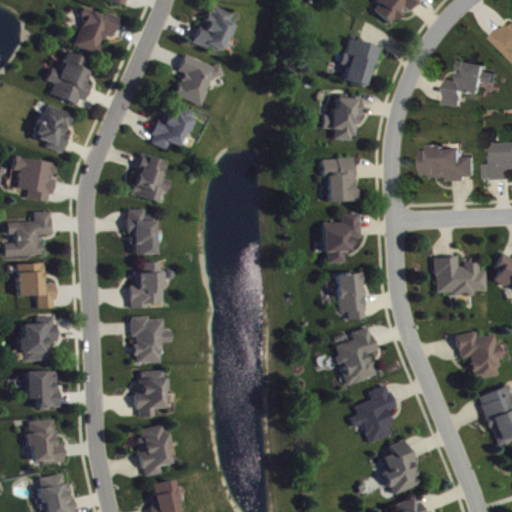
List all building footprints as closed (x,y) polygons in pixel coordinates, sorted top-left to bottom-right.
[(112,0),(111,3),(128,8),(130,0),(112,0)] [(421,0),(382,0),(374,12),(394,27),(407,10),(411,14),(421,0)] [(234,16),(214,8),(205,29),(201,27),(194,44),(223,56),(235,27),(231,25),(234,16)] [(114,39),(122,20),(107,14),(106,17),(87,10),(82,21),(86,23),(76,48),(100,57),(108,36),(114,39)] [(511,26),(498,41),(511,55),(511,26)] [(345,82),(366,88),(372,66),(377,67),(382,49),(350,40),(343,66),(348,68),(345,82)] [(83,108),(90,86),(87,85),(95,63),(69,54),(62,73),(53,70),(48,83),(56,86),(52,97),(83,108)] [(187,57),(180,73),(186,75),(177,99),(202,109),(215,78),(220,80),(223,71),(187,57)] [(452,107),(469,109),(471,93),(491,96),(492,84),(502,85),(503,75),(494,74),(495,67),(468,63),(465,83),(456,81),(452,107)] [(357,114),(363,115),(363,100),(335,99),(335,118),(325,117),(324,131),(335,131),(335,142),(356,143),(357,114)] [(74,115),(46,107),(35,140),(51,145),(49,151),(64,155),(70,137),(68,136),(74,115)] [(180,149),(187,133),(190,134),(197,115),(177,107),(173,118),(164,114),(155,137),(156,138),(153,146),(167,152),(170,145),(180,149)] [(511,144),(503,145),(504,166),(492,166),(492,181),(511,180),(511,144)] [(429,153),(430,180),(455,179),(455,184),(474,183),(474,179),(483,179),(482,159),(471,159),(471,151),(453,152),(453,147),(439,148),(439,153),(429,153)] [(131,196),(158,204),(161,193),(168,195),(171,183),(162,180),(167,163),(142,156),(131,196)] [(56,165),(17,159),(15,172),(21,173),(18,191),(30,193),(28,201),(51,205),(55,181),(53,180),(56,165)] [(359,203),(359,191),(355,191),(355,161),(324,161),(324,180),(329,180),(330,204),(359,203)] [(145,212),(128,212),(129,236),(131,236),(131,246),(135,246),(135,257),(157,256),(156,218),(145,218),(145,212)] [(6,259),(43,257),(42,237),(53,237),(52,214),(35,214),(36,224),(9,225),(9,237),(16,237),(16,245),(6,246),(6,259)] [(325,225),(326,265),(345,265),(345,256),(351,256),(351,239),(361,239),(361,216),(342,216),(342,225),(325,225)] [(488,293),(487,273),(481,273),(481,265),(460,266),(459,259),(436,260),(437,295),(452,295),(452,298),(467,298),(466,294),(488,293)] [(511,261),(498,264),(503,287),(511,284),(511,261)] [(164,305),(163,281),(173,281),(172,273),(161,274),(160,264),(143,265),(143,273),(136,274),(136,288),(131,288),(132,311),(149,311),(149,306),(164,305)] [(56,285),(45,286),(44,265),(19,266),(19,298),(39,298),(39,311),(57,310),(56,285)] [(349,314),(350,322),(365,321),(363,275),(337,276),(339,315),(349,314)] [(54,363),(53,345),(57,345),(57,319),(37,319),(37,326),(22,326),(22,354),(24,354),(24,364),(54,363)] [(132,320),(132,339),(136,339),(136,366),(162,365),(162,344),(173,344),(173,333),(165,333),(164,319),(132,320)] [(377,378),(370,356),(377,354),(369,329),(352,335),(354,342),(334,348),(342,372),(341,372),(345,388),(377,378)] [(461,361),(470,359),(474,383),(500,378),(497,363),(502,362),(497,336),(478,339),(477,334),(457,337),(461,361)] [(60,392),(57,392),(57,373),(27,374),(27,402),(38,401),(38,411),(61,411),(60,392)] [(166,410),(165,393),(167,392),(167,373),(140,374),(140,395),(137,395),(138,419),(156,419),(155,411),(166,410)] [(370,445),(393,438),(390,427),(393,426),(389,413),(396,410),(388,387),(369,393),(372,402),(356,408),(359,417),(352,419),(356,430),(364,427),(370,445)] [(479,399),(498,448),(511,443),(511,402),(507,389),(479,399)] [(32,466),(65,464),(64,445),(56,445),(55,422),(30,424),(32,466)] [(172,466),(169,449),(171,448),(167,427),(137,433),(147,479),(163,475),(161,468),(172,466)] [(393,498),(421,487),(411,464),(413,463),(405,442),(390,448),(393,456),(379,461),(393,498)] [(47,511),(73,511),(68,476),(41,480),(43,490),(40,491),(42,508),(47,507),(47,511)] [(152,511),(181,511),(175,482),(152,486),(156,508),(152,509),(152,511)] [(422,511),(419,499),(396,506),(397,511),(422,511)]
